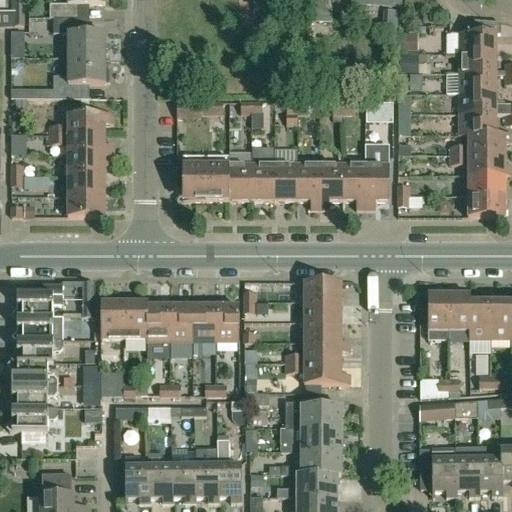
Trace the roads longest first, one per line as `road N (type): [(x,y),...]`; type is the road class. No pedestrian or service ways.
road 1 (residential): [(144,257),(142,0)]
road 2 (residential): [(385,258),(144,257)]
road 3 (residential): [(384,481),(385,258)]
road 4 (residential): [(144,257),(0,258)]
road 5 (residential): [(511,258),(385,258)]
